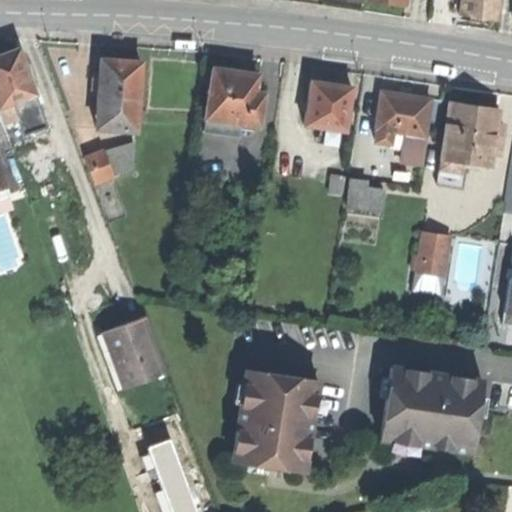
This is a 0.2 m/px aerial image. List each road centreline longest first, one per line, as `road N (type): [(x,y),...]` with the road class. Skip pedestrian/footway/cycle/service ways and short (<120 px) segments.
road 1 (secondary): [(0,10),(191,20),(511,67)]
road 2 (unknown): [(36,11),(128,262),(128,274),(99,291),(94,309),(129,420)]
